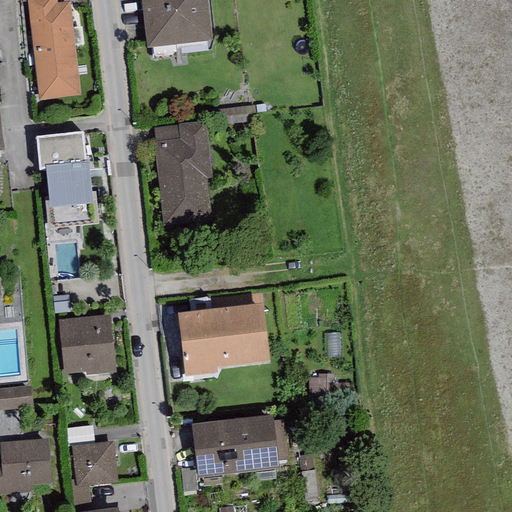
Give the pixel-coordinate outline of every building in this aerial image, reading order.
[(74,0),(56,0),(33,3),(46,103),(87,98),(74,0)] [(213,0),(149,0),(157,54),(219,46),(213,0)] [(0,158),(12,157),(7,112),(0,113),(0,158)] [(213,128),(159,136),(174,228),(227,220),(213,128)] [(101,229),(91,139),(48,144),(58,233),(101,229)] [(0,276),(0,317),(11,303),(9,282),(0,276)] [(273,311),(189,322),(197,379),(281,367),(273,311)] [(71,325),(74,380),(122,377),(118,322),(71,325)] [(40,392),(5,394),(6,418),(41,417),(40,392)] [(278,423),(201,433),(208,481),(285,471),(278,423)] [(48,437),(0,441),(0,451),(0,458),(0,457),(0,494),(23,493),(22,483),(52,481),(48,437)] [(120,447),(77,451),(81,488),(124,483),(120,447)]
